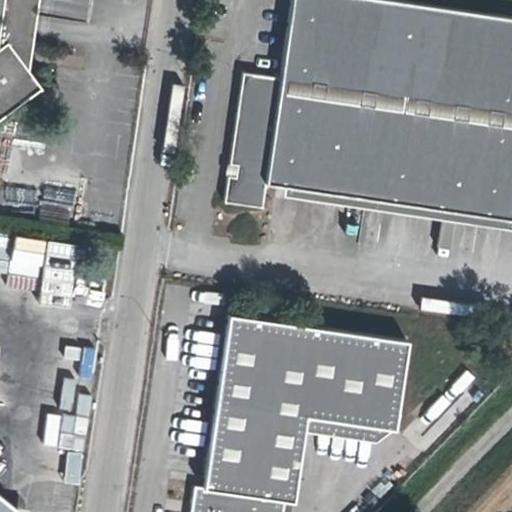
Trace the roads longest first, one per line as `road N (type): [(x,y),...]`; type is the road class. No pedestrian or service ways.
road 1 (residential): [(99,511),(173,0)]
road 2 (residential): [(422,511),(511,420)]
